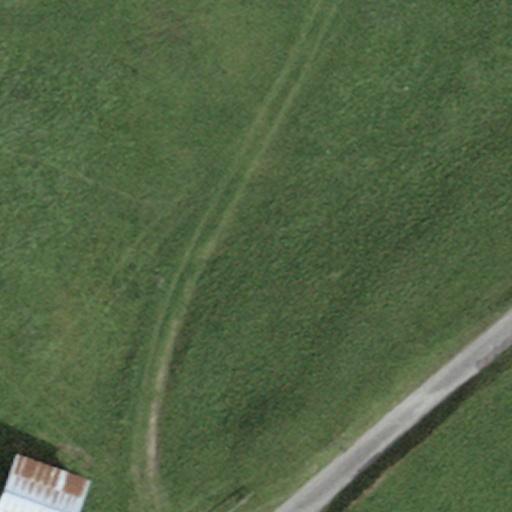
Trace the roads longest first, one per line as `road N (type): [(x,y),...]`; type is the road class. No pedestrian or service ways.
road 1 (track): [(352,0),(279,100),(209,218),(160,327),(136,427),(142,511)]
road 2 (track): [(296,511),(511,325)]
